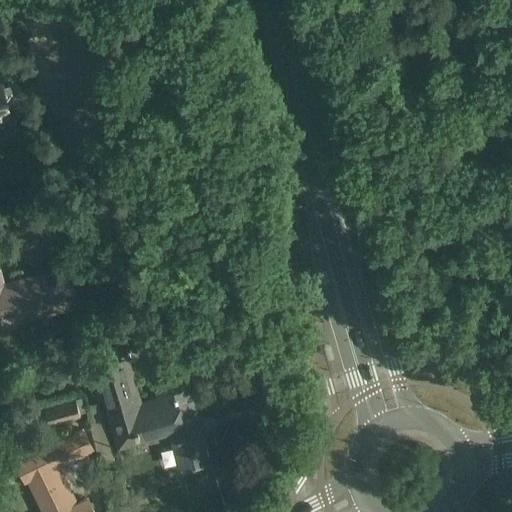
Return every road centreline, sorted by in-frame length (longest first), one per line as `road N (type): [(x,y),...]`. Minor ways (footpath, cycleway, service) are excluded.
road 1 (primary): [(256,0),(372,428)]
road 2 (primary): [(408,414),(282,0)]
